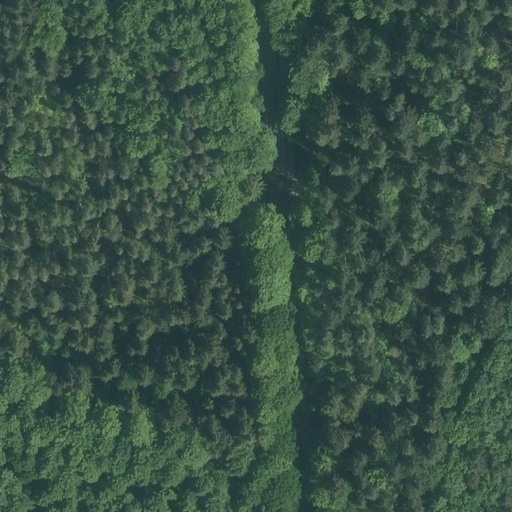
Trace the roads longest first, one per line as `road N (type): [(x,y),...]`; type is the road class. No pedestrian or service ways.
road 1 (primary): [(296,511),(283,208),(259,0)]
road 2 (track): [(375,511),(0,363)]
road 3 (track): [(409,511),(511,260)]
